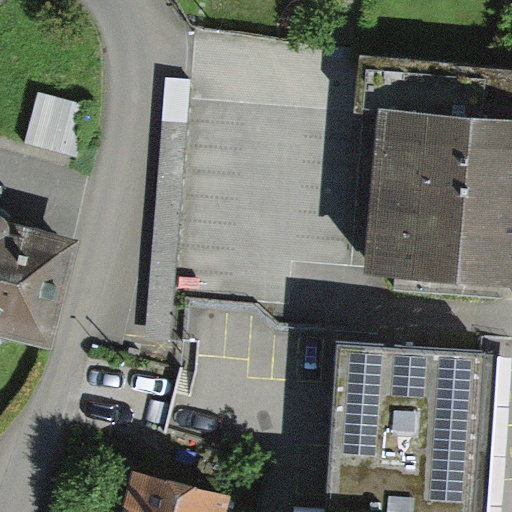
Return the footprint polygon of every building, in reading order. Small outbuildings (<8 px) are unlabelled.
[(366,271),(511,284),(511,69),(359,56),(354,109),(380,111),(366,271)] [(147,336),(171,338),(193,81),(169,79),(147,336)] [(91,106),(39,92),(25,144),(78,158),(79,152),(91,106)] [(0,337),(49,350),(79,242),(8,223),(5,218),(0,214),(0,337)] [(486,511),(496,354),(334,347),(328,511),(486,511)] [(122,511),(228,511),(232,496),(133,470),(122,511)]
